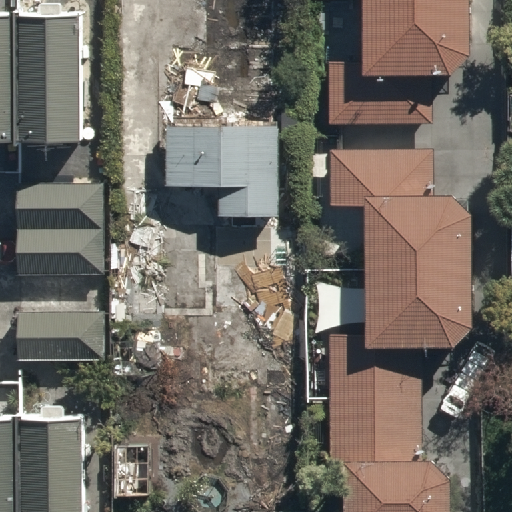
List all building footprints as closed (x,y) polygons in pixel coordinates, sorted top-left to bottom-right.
[(280,0),(196,0),(197,39),(167,39),(167,85),(155,85),(156,160),(168,160),(169,189),(215,189),(217,310),(300,309),(299,222),(273,223),(273,211),(283,211),(280,0)] [(438,138),(438,82),(459,82),(478,65),(478,0),(372,0),(372,74),(332,74),(332,138),(438,138)] [(80,152),(80,20),(20,20),(20,152),(80,152)] [(0,153),(11,153),(11,21),(0,21),(0,153)] [(478,339),(478,227),(460,207),(438,207),(438,165),(335,165),(335,224),(373,224),(374,350),(335,350),(335,490),(352,490),(352,511),(458,511),(459,493),(439,476),(427,476),(427,358),(460,358),(478,339)] [(105,188),(16,189),(17,233),(105,231),(105,188)] [(168,229),(128,229),(128,318),(167,318),(168,229)] [(105,235),(17,236),(17,280),(105,279),(105,235)] [(103,314),(19,314),(20,362),(103,362),(103,314)] [(0,511),(19,511),(20,418),(0,418),(0,511)] [(87,511),(87,419),(27,419),(27,511),(87,511)]
